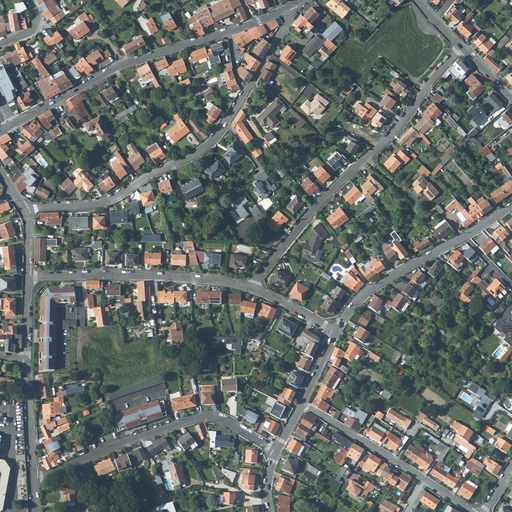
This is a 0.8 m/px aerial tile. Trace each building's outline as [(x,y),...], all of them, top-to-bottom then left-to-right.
[(48,0),(40,6),(43,12),(57,3),(54,0),(48,0)] [(42,13),(47,20),(49,18),(61,10),(58,6),(65,2),(63,0),(61,0),(57,3),(43,12),(42,13)] [(214,23),(217,29),(223,27),(221,24),(219,24),(217,21),(235,12),(238,16),(234,19),(235,24),(241,22),(247,18),(245,12),(241,5),(233,9),(231,4),(228,0),(222,0),(208,8),(214,22),(214,23)] [(228,0),(231,4),(233,9),(241,5),(239,0),(228,0)] [(244,0),(246,5),(247,4),(255,2),(259,10),(262,9),(258,1),(258,0),(244,0)] [(258,0),(258,1),(262,9),(267,7),(267,5),(268,5),(266,0),(258,0)] [(338,14),(340,11),(343,10),(346,13),(349,10),(350,8),(340,0),(331,0),(332,0),(330,2),(329,1),(326,4),(338,14)] [(455,0),(445,13),(446,14),(446,15),(450,18),(455,23),(460,17),(459,16),(455,13),(459,8),(457,6),(456,5),(458,3),(460,0),(455,0)] [(138,7),(141,11),(147,5),(143,1),(138,7)] [(19,29),(27,28),(27,27),(24,17),(22,18),(21,11),(27,8),(23,2),(15,3),(15,4),(19,29)] [(7,4),(11,30),(19,29),(15,4),(15,3),(7,4)] [(69,12),(70,13),(80,6),(78,3),(68,10),(69,12)] [(455,13),(459,16),(464,10),(464,8),(460,5),(458,5),(457,6),(459,8),(455,13)] [(312,7),(303,16),(310,23),(319,14),(312,7)] [(204,17),(208,25),(214,22),(208,8),(200,11),(199,12),(193,15),(196,21),(199,20),(204,17)] [(49,18),(53,24),(65,15),(61,10),(49,18)] [(471,11),(456,27),(458,28),(457,28),(467,37),(471,32),(469,31),(473,27),(466,21),(473,13),(471,11)] [(161,17),(169,31),(173,28),(172,27),(176,25),(169,12),(161,17)] [(69,31),(75,40),(83,35),(85,33),(86,35),(91,32),(90,30),(88,27),(92,23),(88,17),(85,13),(78,17),(82,22),(69,31)] [(187,19),(190,24),(193,22),(196,21),(193,15),(191,17),(190,17),(187,19)] [(310,23),(303,16),(301,15),(294,22),(297,25),(294,28),(299,32),(306,25),(312,30),(314,32),(317,30),(310,23)] [(195,29),(197,35),(208,32),(208,26),(208,25),(204,17),(199,20),(193,23),(195,29)] [(272,20),(262,24),(267,31),(275,27),(278,25),(275,18),(272,20)] [(372,21),(371,20),(368,23),(374,28),(377,25),(372,21)] [(335,21),(328,28),(329,29),(336,22),(335,21)] [(322,34),(327,39),(331,41),(343,29),(336,22),(329,29),(328,28),(322,34)] [(479,30),(482,27),(477,22),(474,26),(479,30)] [(249,30),(254,38),(261,33),(262,35),(267,31),(262,24),(259,25),(248,29),(249,30)] [(148,29),(151,34),(158,30),(155,25),(153,26),(148,29)] [(60,41),(63,38),(57,30),(53,33),(52,32),(48,34),(55,42),(56,44),(60,49),(64,46),(60,41)] [(244,31),(231,35),(239,48),(242,51),(245,49),(242,46),(254,38),(249,30),(245,32),(244,31)] [(318,50),(326,41),(327,39),(322,34),(317,30),(314,32),(315,33),(317,35),(303,50),(309,56),(316,48),(318,50)] [(48,34),(43,39),(49,47),(55,42),(48,34)] [(482,34),(474,42),(485,53),(490,47),(492,46),(484,39),(486,37),(482,34)] [(123,46),(126,54),(131,51),(145,44),(142,36),(123,46)] [(163,39),(167,45),(172,43),(168,36),(163,39)] [(496,42),(491,37),(488,39),(486,37),(484,39),(492,46),(493,44),(496,42)] [(271,44),(263,38),(262,40),(253,51),(262,57),(271,44)] [(17,50),(22,62),(24,61),(29,59),(33,57),(30,51),(26,53),(23,46),(21,48),(19,42),(15,44),(17,50)] [(218,51),(223,49),(221,43),(210,47),(211,48),(206,50),(210,64),(221,61),(218,55),(219,54),(218,51)] [(287,44),(280,53),(289,60),(296,52),(287,44)] [(323,47),(319,51),(327,58),(332,52),(325,46),(324,48),(323,47)] [(209,69),(212,68),(210,64),(206,50),(205,47),(189,53),(192,62),(198,60),(206,57),(207,61),(209,69)] [(490,47),(485,53),(487,55),(484,58),(498,71),(503,67),(500,64),(499,65),(492,59),(490,56),(493,53),(495,51),(490,47)] [(11,53),(16,65),(22,62),(17,50),(11,53)] [(85,59),(91,66),(95,63),(95,64),(104,58),(98,50),(85,59)] [(40,61),(45,67),(57,58),(52,51),(40,61)] [(0,63),(0,65),(3,64),(9,62),(10,66),(11,67),(16,65),(11,53),(10,52),(0,56),(0,63)] [(244,58),(250,62),(247,66),(254,72),(261,62),(247,53),(244,58)] [(37,82),(46,98),(61,91),(54,78),(52,76),(52,75),(51,75),(49,74),(45,67),(40,61),(37,56),(32,61),(45,78),(37,82)] [(83,70),(87,74),(88,74),(94,69),(91,66),(85,59),(83,57),(81,58),(82,60),(79,62),(85,68),(83,70)] [(172,72),(168,63),(165,58),(155,63),(159,69),(163,67),(165,66),(166,69),(168,74),(172,72)] [(183,58),(168,63),(172,72),(173,73),(186,69),(183,58)] [(348,61),(344,65),(346,67),(350,63),(353,60),(351,58),(348,61)] [(452,65),(447,70),(443,75),(446,77),(450,72),(456,78),(457,77),(461,81),(466,76),(463,73),(468,68),(459,58),(452,65)] [(260,76),(271,86),(273,81),(269,79),(276,65),(269,61),(260,76)] [(69,70),(75,77),(79,73),(82,71),(83,70),(85,68),(79,62),(74,66),(69,70)] [(224,72),(232,69),(232,67),(232,66),(232,62),(223,65),(224,72)] [(0,74),(5,84),(10,82),(13,88),(14,88),(5,69),(3,64),(0,65),(0,64),(0,74)] [(158,86),(159,86),(147,64),(137,69),(142,77),(138,79),(142,87),(146,85),(145,83),(144,81),(150,77),(152,80),(156,87),(158,86)] [(241,65),(237,70),(240,76),(247,82),(254,72),(247,66),(245,68),(244,67),(241,65)] [(234,91),(240,88),(237,83),(232,69),(224,72),(223,73),(226,80),(229,89),(232,88),(234,91)] [(54,78),(61,91),(67,87),(72,85),(69,79),(68,79),(65,73),(62,70),(54,75),(52,72),(49,74),(51,75),(52,75),(52,76),(54,78)] [(4,94),(7,99),(14,98),(14,97),(13,93),(17,90),(16,87),(14,88),(13,88),(10,82),(5,84),(0,74),(0,89),(1,91),(2,90),(4,94)] [(485,88),(472,74),(464,83),(470,89),(476,96),(477,96),(485,88)] [(22,87),(23,88),(27,85),(22,77),(18,79),(21,85),(22,87)] [(188,78),(177,83),(180,88),(183,86),(187,85),(188,87),(195,84),(193,81),(190,82),(188,78)] [(409,91),(404,87),(406,85),(399,80),(398,81),(395,78),(390,84),(394,88),(393,89),(398,93),(399,91),(404,96),(409,91)] [(188,87),(190,90),(204,84),(202,81),(195,84),(188,87)] [(342,88),(348,94),(353,88),(346,82),(342,88)] [(117,84),(112,87),(117,94),(122,91),(117,84)] [(109,100),(117,95),(117,94),(112,87),(111,86),(106,90),(107,91),(104,93),(108,101),(109,100)] [(16,96),(17,97),(24,93),(22,89),(23,88),(22,87),(17,90),(13,93),(14,97),(16,96)] [(474,97),(476,96),(470,89),(468,91),(468,93),(473,97),(474,97)] [(386,94),(380,103),(389,110),(398,98),(389,90),(386,94)] [(17,97),(22,107),(28,104),(27,102),(33,99),(29,91),(24,93),(17,97)] [(503,104),(492,92),(485,99),(491,104),(489,106),(494,111),(503,104)] [(65,101),(69,107),(82,100),(83,99),(79,93),(65,101)] [(437,93),(433,97),(439,103),(443,99),(437,93)] [(308,100),(301,107),(308,115),(312,111),(316,115),(318,115),(325,108),(324,107),(329,102),(318,94),(314,97),(316,99),(313,102),(312,103),(308,100)] [(340,104),(343,100),(337,96),(334,100),(340,104)] [(277,98),(267,108),(274,115),(280,110),(283,106),(284,105),(277,98)] [(69,107),(73,115),(77,120),(89,114),(82,102),(82,100),(69,107)] [(211,123),(214,119),(215,119),(221,110),(209,102),(206,107),(209,110),(207,114),(209,115),(206,120),(211,123)] [(371,118),(377,110),(367,102),(364,107),(358,103),(355,107),(360,110),(360,111),(365,114),(369,117),(371,118)] [(149,111),(143,103),(140,105),(141,106),(146,113),(149,111)] [(434,103),(424,111),(434,122),(438,118),(436,117),(442,112),(434,103)] [(137,108),(135,105),(126,109),(128,113),(137,108)] [(472,119),(478,126),(485,119),(483,116),(485,113),(478,106),(475,108),(473,105),(467,110),(474,117),(472,119)] [(280,121),(274,115),(267,108),(256,118),(264,125),(267,122),(272,128),(280,121)] [(50,109),(43,113),(49,121),(55,118),(50,109)] [(126,109),(114,116),(116,119),(126,114),(127,114),(128,113),(126,109)] [(242,109),(241,109),(231,124),(245,143),(253,138),(241,121),(245,115),(242,109)] [(510,122),(511,124),(511,114),(508,109),(501,115),(506,120),(502,123),(505,126),(510,122)] [(372,120),(371,121),(379,126),(383,122),(385,123),(390,116),(382,110),(379,113),(377,112),(372,120)] [(436,125),(434,122),(424,111),(421,115),(423,117),(414,126),(418,130),(422,133),(430,126),(433,128),(436,125)] [(290,118),(295,122),(301,117),(296,112),(290,118)] [(49,121),(43,113),(38,116),(43,125),(47,128),(52,125),(49,121)] [(186,133),(190,131),(182,120),(177,113),(174,115),(179,123),(167,132),(173,141),(185,132),(186,133)] [(126,114),(116,119),(119,123),(128,119),(126,114)] [(111,134),(100,115),(84,125),(88,131),(95,127),(102,139),(111,134)] [(450,116),(450,115),(445,119),(451,126),(455,122),(453,120),(450,116)] [(72,129),(77,125),(71,116),(65,120),(72,129)] [(201,129),(192,117),(188,120),(197,132),(201,129)] [(306,122),(301,117),(295,122),(300,127),(306,122)] [(461,120),(457,124),(462,130),(466,126),(461,120)] [(457,124),(455,122),(451,126),(454,129),(456,127),(464,136),(466,134),(464,131),(462,130),(457,124)] [(31,128),(27,125),(21,131),(29,138),(39,128),(41,126),(38,123),(32,129),(31,128)] [(418,130),(414,126),(413,125),(397,142),(402,146),(405,143),(408,146),(411,142),(408,140),(411,137),(414,140),(417,136),(414,134),(416,132),(418,130)] [(62,133),(57,126),(52,130),(57,137),(62,133)] [(472,135),(480,129),(478,126),(470,132),(472,135)] [(41,127),(40,129),(39,128),(29,138),(33,142),(36,139),(39,142),(44,137),(48,140),(52,137),(53,138),(54,139),(57,137),(52,130),(52,129),(48,132),(43,129),(41,127)] [(472,137),(466,130),(464,131),(466,134),(468,136),(470,138),(472,137)] [(185,132),(173,141),(175,142),(186,133),(185,132)] [(271,132),(264,136),(267,141),(274,137),(271,132)] [(4,143),(12,139),(7,133),(0,137),(0,144),(10,156),(12,154),(8,149),(9,148),(6,144),(5,144),(4,143)] [(430,143),(423,133),(421,135),(428,144),(430,143)] [(468,136),(466,134),(464,136),(457,144),(459,146),(468,136)] [(354,154),(361,141),(349,135),(346,140),(350,142),(347,146),(346,149),(354,154)] [(19,148),(26,156),(29,153),(35,147),(28,140),(22,145),(19,141),(16,144),(19,148)] [(155,163),(165,156),(156,142),(146,149),(155,163)] [(233,142),(228,146),(231,150),(224,155),(230,163),(242,154),(233,142)] [(145,161),(132,143),(128,146),(133,154),(127,158),(135,170),(140,167),(139,165),(145,161)] [(10,156),(0,144),(0,155),(3,160),(4,161),(6,164),(7,163),(11,160),(9,157),(10,156)] [(481,149),(491,162),(496,158),(486,145),(483,148),(481,149)] [(35,147),(29,153),(33,156),(38,152),(37,150),(35,147)] [(259,147),(251,152),(252,153),(255,158),(262,153),(259,147)] [(450,147),(440,158),(442,160),(448,154),(452,150),(450,147)] [(388,160),(384,164),(393,172),(402,161),(405,163),(409,158),(406,155),(404,153),(401,150),(396,155),(394,153),(390,157),(390,158),(388,160)] [(338,152),(327,162),(335,170),(343,162),(345,164),(348,161),(342,154),(341,155),(338,152)] [(114,167),(113,168),(120,179),(128,174),(125,169),(129,167),(120,153),(119,154),(116,156),(117,158),(111,162),(111,163),(114,167)] [(450,156),(448,154),(442,160),(440,163),(443,166),(451,156),(450,156)] [(218,160),(205,170),(211,179),(225,169),(218,160)] [(15,163),(9,166),(15,174),(16,173),(20,176),(22,175),(23,173),(15,163)] [(60,169),(55,163),(51,167),(57,173),(58,172),(60,169)] [(443,166),(440,163),(431,173),(434,175),(443,166)] [(421,175),(424,173),(427,169),(422,165),(416,170),(421,175)] [(511,174),(504,165),(501,168),(508,176),(511,174)] [(27,185),(26,186),(28,188),(28,189),(27,191),(33,194),(36,187),(32,184),(39,176),(34,171),(35,171),(29,166),(23,173),(22,175),(26,179),(24,182),(27,185)] [(321,166),(314,172),(323,182),(330,176),(321,166)] [(264,170),(259,173),(261,174),(263,176),(264,176),(266,179),(269,176),(264,170)] [(94,185),(90,181),(80,171),(75,176),(77,178),(73,181),(80,188),(84,184),(85,185),(84,186),(88,190),(94,185)] [(15,174),(11,179),(14,183),(20,176),(16,173),(15,174)] [(106,173),(96,180),(98,184),(109,176),(107,173),(106,173)] [(261,174),(259,173),(256,176),(258,177),(259,179),(257,180),(252,183),(255,187),(254,187),(259,193),(261,192),(262,193),(260,194),(263,199),(269,195),(267,192),(271,189),(272,191),(277,188),(274,184),(271,186),(266,179),(264,176),(263,176),(261,174)] [(376,181),(370,174),(366,177),(369,180),(366,183),(365,182),(361,185),(358,188),(365,196),(371,203),(375,200),(370,195),(373,192),(373,191),(376,188),(379,191),(379,192),(384,188),(376,180),(376,181)] [(24,182),(26,179),(22,175),(20,176),(14,183),(20,193),(25,187),(26,186),(27,185),(24,182)] [(439,192),(429,182),(428,183),(421,175),(412,184),(415,187),(413,188),(418,193),(422,189),(423,188),(425,190),(424,191),(423,192),(431,200),(439,192)] [(105,192),(115,185),(109,176),(98,184),(105,192)] [(60,185),(69,194),(77,186),(68,177),(60,185)] [(187,199),(204,190),(197,177),(180,186),(187,199)] [(308,177),(301,184),(310,194),(317,187),(308,177)] [(169,179),(158,183),(161,193),(165,192),(167,198),(167,203),(172,203),(173,197),(170,191),(172,190),(169,179)] [(511,182),(510,180),(500,187),(506,195),(511,191),(511,182)] [(50,192),(39,186),(38,188),(36,192),(47,198),(50,192)] [(365,196),(358,188),(355,186),(348,192),(349,193),(344,197),(350,204),(354,201),(356,203),(360,199),(360,200),(365,196)] [(496,202),(506,195),(500,187),(490,193),(496,202)] [(143,205),(155,201),(152,190),(140,194),(143,205)] [(297,195),(286,207),(294,214),(304,202),(297,195)] [(263,215),(263,214),(256,205),(252,208),(250,206),(248,208),(244,203),(248,201),(244,196),(242,198),(242,197),(238,200),(232,205),(236,209),(234,211),(238,216),(239,214),(242,218),(251,212),(258,221),(263,215)] [(468,212),(469,214),(474,220),(484,213),(478,205),(475,201),(471,196),(468,199),(472,204),(469,206),(469,208),(466,210),(468,212)] [(475,201),(478,205),(484,213),(492,207),(486,199),(485,200),(482,196),(475,201)] [(469,214),(468,212),(466,210),(455,199),(446,207),(450,212),(455,207),(460,212),(461,212),(464,216),(466,219),(463,222),(462,222),(465,226),(474,220),(469,214)] [(8,202),(0,205),(0,212),(11,208),(8,202)] [(339,226),(349,218),(340,207),(336,209),(337,211),(334,213),(332,215),(331,215),(326,218),(334,228),(337,232),(341,229),(339,226)] [(436,209),(434,207),(421,218),(423,220),(436,209)] [(285,222),(288,219),(279,210),(267,224),(275,232),(284,221),(285,222)] [(130,211),(126,212),(126,211),(110,212),(111,223),(127,222),(127,219),(132,219),(130,211)] [(61,224),(63,213),(63,212),(40,213),(41,219),(47,219),(47,224),(61,224)] [(460,212),(457,214),(463,222),(466,219),(461,212),(460,212)] [(413,221),(420,216),(417,213),(410,218),(413,221)] [(72,229),(88,228),(88,216),(82,217),(82,218),(72,218),(72,229)] [(104,216),(99,216),(98,218),(93,218),(94,228),(105,227),(104,216)] [(15,234),(11,221),(0,224),(0,228),(4,239),(15,234)] [(440,239),(453,229),(446,221),(433,231),(440,239)] [(307,243),(307,245),(305,244),(302,252),(304,253),(302,257),(315,262),(319,261),(322,251),(318,249),(322,239),(324,237),(328,235),(319,223),(313,228),(314,229),(308,243),(307,243)] [(509,234),(501,226),(491,236),(499,244),(503,241),(509,234)] [(365,233),(363,231),(352,238),(356,243),(361,239),(359,237),(361,236),(365,233)] [(369,238),(376,247),(380,245),(372,236),(369,238)] [(418,250),(430,243),(432,241),(429,237),(419,243),(415,245),(414,244),(412,246),(416,252),(418,250)] [(46,239),(46,238),(41,238),(37,238),(35,238),(34,249),(46,249),(46,246),(57,246),(57,239),(46,239)] [(496,246),(489,238),(479,247),(486,255),(490,251),(496,246)] [(190,265),(199,264),(198,262),(197,260),(195,250),(193,245),(192,242),(192,241),(187,241),(186,249),(188,248),(190,265)] [(400,258),(408,253),(399,241),(394,245),(391,247),(398,256),(400,258)] [(386,254),(391,261),(398,256),(391,247),(390,244),(389,244),(383,249),(386,254)] [(14,245),(2,246),(3,254),(4,258),(15,256),(14,245)] [(496,246),(490,251),(493,254),(499,249),(496,246)] [(468,261),(475,253),(470,247),(467,251),(466,250),(462,255),(464,257),(466,259),(468,261)] [(72,257),(73,257),(73,260),(83,260),(83,258),(87,258),(87,253),(87,248),(72,248),(73,255),(72,255),(72,257)] [(46,261),(46,249),(34,249),(34,261),(46,261)] [(214,265),(220,266),(221,254),(205,252),(205,251),(195,250),(197,260),(201,259),(204,260),(204,262),(214,263),(214,265)] [(110,264),(118,264),(118,262),(122,263),(123,251),(118,251),(118,252),(107,252),(106,262),(110,262),(110,264)] [(462,255),(457,251),(447,262),(456,270),(459,267),(458,265),(464,257),(462,255)] [(161,253),(145,253),(145,263),(149,263),(149,262),(156,262),(156,264),(161,264),(161,253)] [(247,257),(232,253),(229,265),(237,268),(238,264),(245,265),(247,257)] [(131,263),(131,265),(137,265),(138,254),(126,254),(126,263),(131,263)] [(171,264),(186,265),(186,255),(182,255),(176,254),(171,254),(171,264)] [(16,271),(15,256),(4,258),(6,273),(16,271)] [(375,257),(370,261),(377,272),(384,267),(387,265),(382,258),(381,260),(378,262),(376,259),(375,257)] [(372,276),(377,272),(370,261),(369,261),(359,268),(367,279),(371,275),(372,276)] [(443,268),(436,262),(428,273),(434,278),(443,268)] [(349,277),(342,283),(355,291),(363,283),(355,275),(358,272),(354,266),(350,270),(346,274),(349,277)] [(285,287),(291,276),(278,269),(272,281),(285,287)] [(480,271),(477,269),(475,271),(471,276),(473,278),(476,276),(480,271)] [(324,272),(323,271),(321,275),(329,280),(331,276),(324,272)] [(425,277),(418,272),(408,284),(416,290),(419,286),(422,288),(426,284),(422,280),(425,277)] [(0,290),(15,291),(15,277),(0,276),(0,290)] [(487,289),(480,282),(482,281),(476,276),(473,278),(471,282),(477,287),(477,286),(480,289),(489,297),(495,303),(495,304),(496,303),(499,301),(495,297),(505,288),(497,280),(487,289)] [(308,288),(297,282),(290,294),(301,300),(308,288)] [(473,289),(466,283),(459,291),(462,293),(458,297),(467,304),(474,296),(470,293),(473,289)] [(416,290),(408,284),(400,295),(407,300),(409,301),(411,298),(414,301),(417,296),(419,292),(416,290)] [(106,296),(120,296),(120,286),(106,286),(106,296)] [(337,286),(330,297),(339,302),(345,291),(337,286)] [(40,360),(39,371),(47,370),(47,365),(48,365),(48,360),(49,355),(48,355),(49,343),(49,314),(56,314),(56,305),(55,304),(56,303),(59,303),(76,303),(74,288),(63,288),(63,289),(59,289),(59,288),(50,288),(41,300),(41,319),(43,319),(43,322),(43,326),(40,326),(40,338),(41,338),(41,343),(40,343),(40,352),(42,353),(42,356),(42,360),(40,360)] [(489,297),(480,289),(477,293),(486,301),(487,300),(489,297)] [(174,292),(158,292),(159,303),(174,303),(174,302),(174,292)] [(174,302),(186,302),(186,292),(174,292),(174,302)] [(196,304),(209,304),(209,292),(197,292),(196,304)] [(209,304),(221,304),(221,293),(209,292),(209,304)] [(400,295),(399,294),(392,303),(387,299),(384,302),(390,306),(391,307),(402,314),(410,302),(409,301),(407,300),(400,295)] [(443,301),(433,294),(429,300),(433,302),(439,307),(443,301)] [(241,305),(241,300),(241,295),(229,295),(229,305),(241,305)] [(333,309),(334,309),(339,302),(330,297),(328,295),(327,297),(321,306),(331,312),(333,309)] [(384,302),(375,296),(368,307),(376,312),(376,311),(381,305),(388,309),(390,306),(384,302)] [(495,303),(489,297),(487,300),(492,306),(495,303)] [(15,315),(16,305),(16,299),(1,299),(1,311),(6,311),(6,315),(15,315)] [(138,309),(139,321),(149,320),(147,308),(150,307),(149,300),(145,300),(145,302),(139,302),(137,302),(138,309)] [(256,304),(241,300),(241,305),(240,311),(240,312),(242,312),(254,315),(256,304)] [(258,313),(272,320),(276,311),(262,304),(258,313)] [(106,312),(109,311),(108,307),(95,308),(93,308),(94,312),(95,317),(97,317),(98,327),(108,326),(106,312)] [(371,313),(366,310),(359,322),(366,326),(371,317),(369,316),(371,313)] [(433,318),(424,311),(422,314),(431,321),(431,320),(433,318)] [(385,320),(377,315),(375,319),(382,323),(385,320)] [(290,324),(291,323),(283,318),(276,329),(291,337),(296,327),(290,324)] [(511,322),(509,320),(508,319),(504,324),(503,322),(501,324),(499,323),(494,328),(499,333),(501,331),(506,336),(503,340),(511,347),(511,322)] [(77,327),(77,320),(63,320),(63,329),(69,329),(69,326),(77,327)] [(184,342),(181,322),(179,322),(175,323),(168,324),(169,331),(171,331),(171,333),(170,333),(168,334),(169,340),(172,340),(172,343),(178,342),(178,343),(184,342)] [(11,335),(14,335),(17,335),(16,327),(8,327),(8,330),(0,329),(0,334),(4,335),(7,335),(11,335)] [(369,333),(360,327),(356,334),(357,334),(355,338),(363,343),(369,333)] [(428,331),(425,329),(422,334),(418,340),(421,342),(428,331)] [(304,354),(313,358),(320,343),(318,338),(304,330),(300,337),(310,342),(304,354)] [(11,345),(11,338),(11,335),(7,335),(5,351),(15,353),(16,345),(15,345),(11,345)] [(214,337),(210,338),(210,345),(211,346),(216,346),(216,344),(219,344),(221,343),(221,339),(225,339),(225,343),(226,344),(232,344),(232,349),(236,349),(241,349),(241,345),(240,345),(240,341),(243,341),(243,338),(240,338),(234,337),(216,337),(214,337)] [(360,347),(349,341),(348,343),(351,344),(345,353),(346,353),(353,358),(357,360),(359,356),(361,356),(363,353),(362,351),(359,349),(360,347)] [(54,343),(49,343),(48,355),(49,355),(48,360),(48,365),(47,365),(47,370),(54,370),(55,343),(54,343)] [(340,350),(335,347),(330,358),(333,360),(334,361),(332,365),(346,374),(349,369),(342,365),(342,366),(339,364),(343,356),(345,353),(340,350)] [(511,347),(498,362),(501,364),(511,351),(511,350),(511,347)] [(402,354),(397,350),(392,358),(393,359),(397,361),(402,354)] [(307,372),(313,358),(304,354),(298,352),(296,351),(295,352),(296,353),(295,354),(301,356),(300,357),(298,357),(295,363),(296,363),(295,366),(307,372)] [(380,358),(371,352),(369,356),(378,361),(380,358)] [(353,358),(346,353),(344,357),(351,362),(353,358)] [(206,359),(202,360),(200,370),(208,369),(210,358),(206,359)] [(343,375),(331,367),(321,383),(323,384),(333,390),(334,388),(343,375)] [(302,380),(303,377),(297,374),(298,372),(294,370),(292,372),(290,378),(287,383),(297,388),(300,381),(302,380)] [(39,379),(40,388),(53,386),(54,386),(52,378),(50,378),(50,374),(39,375),(39,379)] [(108,394),(110,400),(162,383),(160,377),(108,394)] [(222,391),(237,390),(237,379),(221,380),(222,391)] [(493,401),(496,397),(490,393),(487,397),(484,394),(486,391),(472,382),(467,389),(476,394),(479,396),(478,399),(480,400),(474,410),(483,415),(486,410),(485,410),(490,402),(489,402),(490,399),(493,401)] [(333,390),(323,384),(321,388),(316,397),(324,402),(327,397),(331,398),(335,391),(333,390)] [(53,388),(53,386),(40,388),(41,397),(36,398),(37,402),(42,401),(42,399),(51,397),(51,396),(50,388),(53,388)] [(56,393),(57,398),(63,396),(85,391),(84,386),(78,388),(69,390),(65,390),(65,391),(56,393)] [(214,386),(202,387),(202,393),(197,393),(200,405),(202,405),(210,405),(210,404),(215,404),(214,393),(214,386)] [(285,405),(289,407),(296,393),(288,389),(286,394),(282,392),(277,401),(285,405)] [(392,394),(384,389),(383,392),(388,395),(386,398),(388,400),(392,394)] [(194,394),(182,397),(184,407),(189,406),(190,408),(196,406),(194,394)] [(50,404),(42,405),(44,426),(50,423),(50,417),(55,417),(55,414),(62,414),(64,414),(64,413),(66,413),(66,406),(61,406),(61,403),(64,403),(63,396),(57,398),(54,398),(54,403),(50,403),(50,404)] [(277,400),(268,396),(265,403),(273,407),(269,414),(280,419),(286,407),(284,407),(285,405),(277,401),(277,400)] [(184,407),(182,397),(170,400),(173,412),(180,410),(179,408),(184,407)] [(324,402),(316,397),(312,405),(325,412),(329,405),(327,403),(324,402)] [(122,415),(127,429),(163,417),(162,414),(166,413),(163,401),(158,403),(158,401),(121,413),(122,415)] [(101,403),(92,406),(95,414),(104,411),(101,403)] [(255,423),(259,415),(244,408),(240,415),(255,423)] [(367,414),(358,409),(356,413),(352,411),(350,415),(344,411),(343,413),(349,416),(361,424),(362,424),(367,414)] [(403,417),(390,409),(385,416),(391,420),(395,422),(399,424),(399,425),(403,428),(408,419),(404,417),(403,417)] [(340,412),(337,410),(335,412),(333,417),(332,417),(336,420),(341,412),(340,412)] [(383,415),(378,411),(375,416),(375,417),(380,420),(383,415)] [(422,413),(420,411),(418,414),(421,415),(418,420),(422,422),(422,421),(425,423),(436,430),(439,426),(427,418),(427,416),(422,413)] [(317,417),(307,412),(301,424),(310,429),(313,423),(317,417)] [(122,415),(115,418),(117,427),(118,432),(127,429),(122,415)] [(361,424),(349,416),(344,424),(357,431),(356,432),(359,433),(362,428),(359,426),(361,424)] [(50,423),(44,426),(41,427),(45,437),(49,435),(48,431),(47,430),(53,427),(67,422),(65,417),(50,423)] [(268,428),(266,431),(274,435),(277,429),(276,429),(279,424),(267,418),(265,421),(263,426),(268,428)] [(462,425),(455,421),(451,427),(458,431),(456,435),(466,442),(469,437),(468,437),(472,431),(462,425)] [(205,423),(201,425),(201,424),(196,426),(200,437),(201,436),(202,440),(210,437),(208,431),(205,423)] [(368,434),(368,435),(382,443),(389,432),(375,423),(370,431),(367,429),(365,432),(368,434)] [(310,429),(301,424),(294,437),(304,443),(306,439),(308,440),(313,431),(310,429)] [(495,431),(489,427),(486,431),(493,435),(495,431)] [(57,431),(52,434),(53,437),(58,435),(63,432),(61,429),(61,428),(57,430),(57,431)] [(208,431),(210,437),(210,447),(215,448),(215,446),(234,447),(234,440),(230,439),(230,437),(216,436),(216,432),(208,431)] [(351,442),(344,438),(335,432),(332,437),(336,440),(335,441),(341,444),(339,447),(342,449),(346,451),(348,446),(351,442)] [(401,441),(389,432),(382,443),(395,451),(397,448),(400,450),(408,438),(405,436),(401,441)] [(325,438),(317,433),(315,436),(323,441),(328,443),(329,441),(325,438)] [(182,448),(184,451),(190,446),(194,443),(197,446),(198,445),(189,434),(182,439),(182,438),(177,441),(180,444),(182,448)] [(58,435),(53,437),(47,440),(43,442),(50,457),(57,454),(61,452),(56,442),(61,440),(58,435)] [(466,442),(456,435),(453,440),(469,450),(464,456),(469,459),(476,448),(466,442)] [(0,509),(2,510),(9,469),(4,461),(0,460),(0,438),(0,437),(0,436),(0,509)] [(156,442),(161,450),(164,448),(166,452),(171,449),(168,445),(169,445),(164,437),(156,442)] [(304,443),(294,437),(287,449),(296,455),(301,445),(304,447),(308,449),(310,446),(306,444),(304,443)] [(511,445),(499,438),(497,442),(494,446),(506,453),(511,445)] [(73,442),(69,444),(71,448),(76,445),(79,444),(76,439),(73,440),(73,442)] [(147,448),(152,456),(161,450),(156,442),(147,448)] [(445,445),(441,442),(439,444),(436,449),(441,452),(445,445)] [(364,450),(354,443),(351,448),(349,452),(346,451),(338,464),(341,466),(347,456),(356,462),(364,450)] [(424,450),(420,447),(418,450),(411,445),(404,455),(415,462),(422,453),(424,450)] [(450,448),(446,445),(436,459),(439,461),(432,472),(436,475),(435,476),(443,481),(448,473),(450,469),(441,463),(443,461),(441,460),(450,448)] [(142,448),(127,453),(128,455),(130,462),(138,459),(139,461),(146,458),(142,448)] [(346,451),(342,449),(339,455),(336,453),(334,457),(336,458),(335,462),(338,464),(346,451)] [(258,451),(246,450),(245,462),(257,463),(258,451)] [(381,460),(367,452),(364,457),(359,466),(362,468),(363,466),(374,472),(381,460)] [(425,455),(422,453),(415,462),(426,470),(433,460),(432,460),(433,458),(431,458),(433,456),(427,452),(425,455)] [(57,454),(50,457),(43,460),(47,470),(58,465),(55,460),(59,458),(57,454)] [(128,455),(114,460),(115,463),(118,470),(119,470),(131,465),(130,462),(128,455)] [(298,463),(287,458),(282,469),(293,474),(298,463)] [(487,465),(487,466),(489,467),(487,470),(495,476),(501,467),(490,460),(487,458),(483,463),(487,465)] [(99,477),(115,470),(112,464),(111,462),(110,459),(94,466),(99,477)] [(469,461),(468,460),(467,461),(469,462),(465,468),(469,470),(474,464),(469,461)] [(484,465),(477,460),(475,464),(481,469),(484,465)] [(186,483),(179,462),(168,465),(174,487),(186,483)] [(387,464),(383,462),(375,474),(380,477),(380,476),(389,481),(395,471),(391,468),(389,470),(388,469),(388,467),(386,466),(387,465),(387,464)] [(475,464),(474,464),(469,470),(478,476),(480,473),(482,469),(481,469),(475,464)] [(320,471),(311,465),(307,470),(317,476),(320,471)] [(347,469),(343,467),(339,474),(342,476),(347,469)] [(77,473),(79,478),(82,476),(85,475),(91,473),(89,468),(77,473)] [(217,479),(224,475),(218,468),(213,471),(217,479)] [(244,490),(253,490),(254,480),(255,476),(256,476),(257,470),(243,468),(242,485),(245,485),(244,490)] [(494,478),(482,469),(480,473),(492,481),(494,478)] [(24,470),(18,470),(19,500),(26,500),(25,482),(23,482),(23,475),(24,475),(24,470)] [(226,476),(233,483),(236,473),(228,471),(226,476)] [(410,479),(402,473),(394,486),(403,491),(410,479)] [(455,478),(448,473),(443,481),(448,484),(449,483),(454,486),(461,475),(458,473),(455,478)] [(295,480),(281,475),(280,478),(275,488),(289,494),(295,480)] [(369,482),(367,481),(363,488),(350,480),(349,483),(349,484),(346,489),(350,491),(349,493),(356,497),(357,496),(361,498),(363,494),(366,496),(368,492),(367,491),(368,491),(369,491),(371,492),(375,486),(369,482)] [(478,486),(469,480),(465,482),(459,492),(470,498),(478,486)] [(110,482),(96,487),(99,495),(113,491),(112,487),(111,483),(110,482)] [(65,495),(66,502),(75,502),(74,494),(75,494),(74,489),(74,485),(68,486),(68,489),(64,489),(64,495),(65,495)] [(439,501),(423,490),(411,507),(415,509),(420,501),(433,510),(439,501)] [(235,494),(224,493),(224,496),(223,503),(223,504),(233,505),(234,499),(235,499),(235,494)] [(407,496),(402,493),(399,497),(397,496),(396,498),(403,502),(407,496)] [(289,497),(278,494),(278,511),(289,511),(289,497)] [(393,505),(384,499),(377,510),(380,511),(397,511),(400,509),(393,504),(393,505)] [(155,509),(155,511),(176,511),(173,503),(155,509)]
